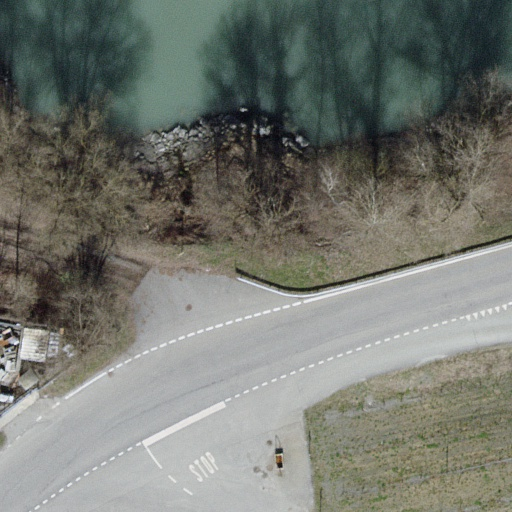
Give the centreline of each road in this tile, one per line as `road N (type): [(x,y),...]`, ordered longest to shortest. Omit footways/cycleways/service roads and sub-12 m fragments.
road 1 (tertiary): [(511,274),(334,325),(161,389),(69,442),(0,495)]
road 2 (track): [(123,408),(208,511)]
